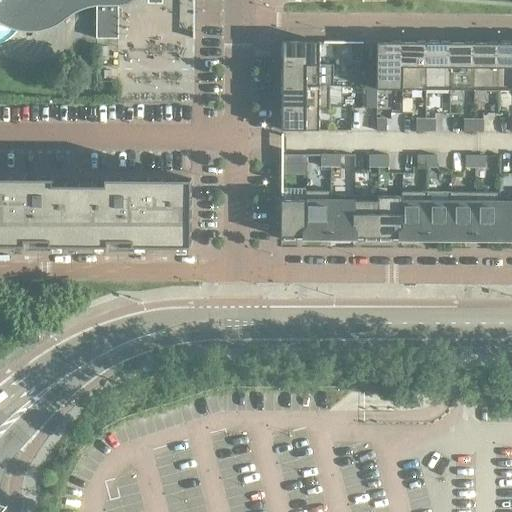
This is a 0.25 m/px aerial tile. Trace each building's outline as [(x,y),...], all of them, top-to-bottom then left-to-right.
[(0,0),(0,22),(3,25),(9,27),(14,29),(19,31),(24,31),(30,31),(36,31),(41,31),(48,29),(54,26),(60,23),(65,19),(88,7),(96,6),(96,38),(118,38),(119,6),(124,5),(129,4),(132,1),(133,0),(0,0)] [(319,64),(320,43),(320,41),(310,41),(282,41),(282,64),(319,64)] [(449,89),(450,42),(438,42),(438,41),(428,41),(428,42),(425,42),(425,89),(449,89)] [(511,89),(511,42),(510,43),(510,41),(500,41),(500,43),(498,43),(498,90),(511,89)] [(401,89),(401,42),(377,42),(377,64),(376,75),(376,86),(376,89),(401,89)] [(425,89),(425,42),(401,42),(401,89),(425,89)] [(473,90),(474,43),(450,42),(449,89),(473,90)] [(498,90),(498,43),(474,43),(473,90),(498,90)] [(319,64),(282,64),(282,85),(329,86),(333,86),(333,64),(319,64)] [(376,75),(377,64),(366,64),(366,75),(376,75)] [(376,86),(376,75),(366,75),(366,86),(376,86)] [(329,108),(329,86),(282,85),(282,107),(329,108)] [(376,97),(376,89),(376,86),(366,86),(366,97),(376,97)] [(376,108),(376,97),(366,97),(366,108),(376,108)] [(319,129),(319,108),(329,109),(329,108),(282,107),(281,130),(319,130),(319,129)] [(386,118),(376,118),(376,130),(386,130),(386,118)] [(425,131),(425,119),(415,119),(415,131),(425,131)] [(435,119),(425,119),(425,131),(435,131),(435,119)] [(473,131),(473,119),(463,119),(463,131),(473,131)] [(483,119),(473,119),(473,131),(483,131),(483,119)] [(283,154),(283,166),(292,166),(292,154),(283,154)] [(330,166),(330,154),(321,154),(320,166),(330,166)] [(340,166),(340,154),(330,154),(330,166),(340,166)] [(378,166),(378,154),(368,154),(368,166),(378,166)] [(388,167),(388,154),(378,154),(378,166),(388,167)] [(426,167),(427,155),(417,155),(417,167),(426,167)] [(436,167),(436,155),(427,155),(426,167),(436,167)] [(475,167),(475,155),(465,155),(465,167),(475,167)] [(485,167),(485,155),(475,155),(475,167),(485,167)] [(190,246),(191,179),(106,178),(106,184),(53,183),(53,177),(0,176),(0,244),(11,245),(22,245),(25,245),(25,238),(50,238),(50,245),(53,245),(64,245),(94,245),(105,246),(108,246),(108,238),(133,239),(133,246),(135,246),(146,246),(177,246),(188,246),(190,246)] [(305,237),(306,190),(305,190),(305,200),(282,200),(281,200),(280,237),(284,237),(284,240),(294,240),(294,237),(305,237)] [(329,238),(330,190),(306,190),(305,237),(329,238)] [(353,238),(354,195),(331,195),(331,190),(330,190),(329,238),(353,238)] [(402,238),(402,191),(401,191),(401,196),(378,196),(378,238),(380,238),(380,241),(390,241),(390,238),(402,238)] [(426,238),(426,191),(402,191),(402,238),(426,238)] [(426,191),(426,238),(450,238),(451,191),(426,191)] [(474,239),(475,191),(451,191),(450,238),(474,239)] [(498,239),(499,192),(475,191),(474,239),(498,239)] [(378,238),(378,196),(354,195),(353,238),(365,238),(365,241),(376,241),(376,238),(378,238)] [(511,201),(499,201),(498,239),(511,238),(511,201)]
